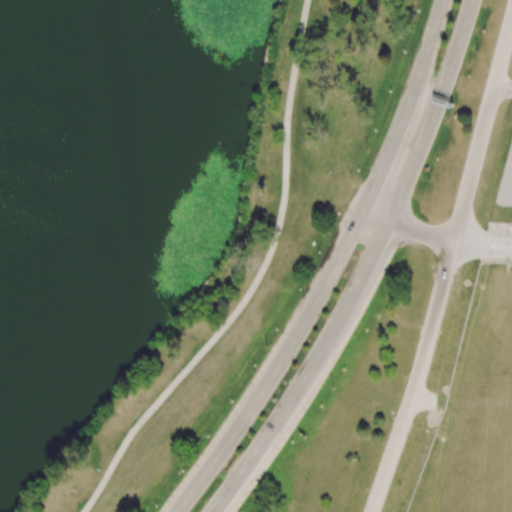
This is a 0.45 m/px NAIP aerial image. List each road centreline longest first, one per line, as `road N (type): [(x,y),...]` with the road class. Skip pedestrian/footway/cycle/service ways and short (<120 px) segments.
road 1 (primary): [(366,207),(255,405),(178,511)]
road 2 (primary): [(212,511),(297,391),(391,218)]
road 3 (residential): [(372,511),(453,241)]
road 4 (primary): [(391,218),(473,0)]
road 5 (residential): [(453,241),(511,21)]
road 6 (primary): [(443,0),(366,207)]
